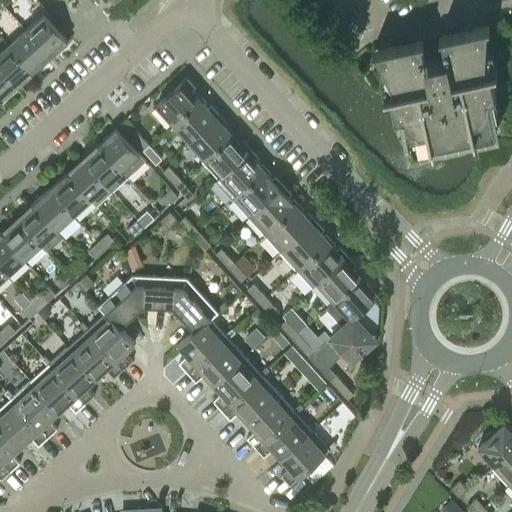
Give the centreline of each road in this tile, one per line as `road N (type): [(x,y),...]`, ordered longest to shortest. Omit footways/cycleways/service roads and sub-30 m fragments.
road 1 (residential): [(435,276),(187,5)]
road 2 (residential): [(273,511),(211,484),(146,478),(91,485),(21,511)]
road 3 (residential): [(0,169),(187,5)]
road 4 (tertiary): [(358,511),(444,358)]
